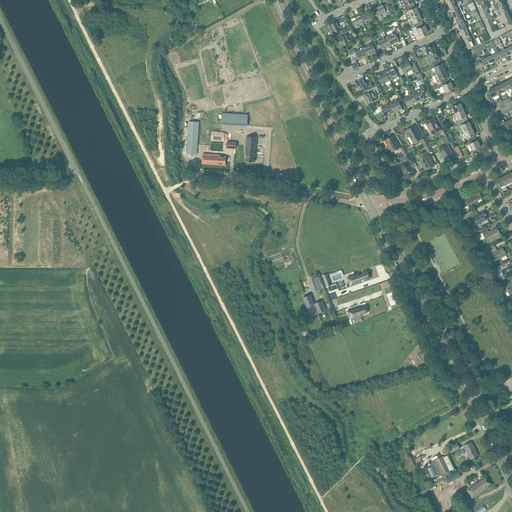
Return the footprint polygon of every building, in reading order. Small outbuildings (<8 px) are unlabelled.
[(400,0),(399,1),(403,10),(413,5),(412,3),(414,2),(412,0),(400,0)] [(502,0),(494,4),(493,4),(496,10),(504,6),(502,0)] [(449,7),(451,13),(460,9),(457,3),(449,7)] [(378,17),(386,13),(387,15),(390,14),(386,5),(383,6),(382,4),(374,8),(376,13),(378,17)] [(414,8),(413,5),(403,10),(408,19),(420,14),(418,9),(417,10),(416,7),(414,8)] [(496,10),(498,16),(507,12),(504,6),(496,10)] [(460,9),(451,13),(454,19),(463,15),(460,9)] [(473,17),(478,15),(476,9),(473,10),(470,11),(473,17)] [(368,11),(359,15),(363,24),(372,20),(368,11)] [(498,16),(501,22),(510,18),(507,12),(498,16)] [(412,28),(422,24),(420,21),(422,20),(421,18),(422,18),(420,14),(408,19),(412,28)] [(355,28),(363,24),(359,15),(351,19),(355,28)] [(457,25),(463,22),(466,21),(463,15),(454,19),(457,25)] [(511,19),(511,20),(510,18),(501,22),(500,22),(501,25),(505,23),(507,26),(511,23),(511,19)] [(342,30),(340,26),(346,23),(344,19),(329,26),(333,34),(342,30)] [(463,22),(457,25),(460,31),(466,28),(463,22)] [(425,37),(424,34),(428,33),(425,26),(423,27),(422,24),(412,28),(417,40),(425,37)] [(466,28),(460,31),(463,37),(469,34),(466,28)] [(348,36),(345,32),(343,33),(344,36),(338,39),(342,47),(351,43),(350,41),(352,40),(352,39),(352,38),(351,36),(350,35),(348,36)] [(395,33),(386,37),(390,46),(399,42),(395,33)] [(472,33),(469,34),(463,37),(465,43),(475,39),(472,33)] [(390,46),(386,37),(378,41),(382,50),(390,46)] [(502,45),(499,38),(493,41),(496,47),(496,48),(502,45)] [(475,39),(465,43),(468,49),(478,45),(475,39)] [(493,41),(487,43),(489,47),(490,50),(496,47),(493,41)] [(363,48),(367,57),(376,53),(372,43),(363,48)] [(428,56),(437,52),(434,45),(425,49),(428,56)] [(359,61),(367,57),(363,48),(361,48),(360,49),(355,51),(354,50),(350,52),(349,53),(350,54),(351,58),(352,58),(352,59),(354,60),(358,58),(359,61)] [(501,58),(497,51),(497,49),(494,50),(495,54),(492,55),(495,61),(495,62),(499,61),(498,59),(501,58)] [(507,56),(504,50),(502,50),(502,49),(497,51),(501,58),(501,59),(505,58),(504,57),(507,56)] [(429,66),(439,62),(438,59),(440,58),(437,52),(428,56),(425,57),(429,66)] [(495,61),(492,55),(486,58),(489,63),(495,61)] [(471,63),(473,68),(476,67),(477,69),(483,66),(479,58),(479,57),(475,59),(476,61),(471,63)] [(479,58),(483,66),(489,63),(486,58),(483,59),(482,57),(479,58)] [(400,65),(400,67),(398,68),(401,75),(412,70),(414,73),(418,71),(414,62),(410,64),(408,61),(400,65)] [(437,74),(445,70),(442,64),(440,65),(439,62),(429,66),(431,69),(431,70),(434,68),(437,74)] [(394,67),(385,71),(389,80),(398,76),(394,67)] [(441,83),(447,80),(446,78),(448,77),(445,70),(437,74),(434,75),(438,85),(441,83)] [(389,80),(385,71),(377,75),(381,84),(389,80)] [(367,87),(363,78),(355,82),(359,91),(367,87)] [(412,94),(416,103),(425,99),(424,97),(429,95),(427,90),(425,91),(424,89),(426,88),(424,84),(423,84),(421,80),(417,82),(419,86),(421,90),(412,94)] [(441,83),(445,92),(443,94),(444,96),(452,93),(451,90),(454,89),(451,82),(449,83),(447,80),(441,83)] [(504,82),(500,83),(504,92),(511,88),(507,81),(504,82)] [(497,86),(494,87),(498,95),(504,92),(500,83),(497,85),(497,86)] [(492,98),(498,95),(494,87),(492,89),(492,88),(488,89),(488,90),(492,98)] [(377,100),(373,91),(364,95),(368,104),(377,100)] [(416,103),(412,94),(404,98),(408,107),(416,103)] [(398,100),(389,104),(393,113),(402,109),(398,100)] [(393,113),(389,104),(381,108),(385,117),(393,113)] [(452,115),(463,110),(460,104),(452,107),(452,108),(450,109),(452,115)] [(457,124),(466,120),(464,117),(466,117),(463,110),(452,115),(457,124)] [(247,126),(248,115),(222,113),(222,125),(247,126)] [(430,131),(432,135),(441,130),(433,117),(424,122),(425,123),(425,122),(430,131)] [(461,134),(472,129),(472,128),(471,125),(470,125),(469,122),(467,123),(466,120),(457,124),(461,134)] [(511,122),(511,120),(505,123),(504,121),(500,123),(504,130),(507,129),(508,130),(511,128),(511,129),(511,122)] [(189,122),(187,153),(197,154),(198,122),(189,122)] [(421,139),(414,126),(406,131),(413,143),(421,139)] [(461,134),(465,143),(474,139),(473,136),(475,135),(472,129),(461,134)] [(211,140),(223,141),(224,133),(212,132),(211,140)] [(392,152),(400,148),(393,136),(385,140),(392,152)] [(256,146),(257,137),(246,137),(245,153),(246,153),(245,162),(249,162),(251,162),(254,162),(256,146)] [(474,139),(465,143),(467,146),(469,145),(472,151),(480,147),(477,141),(475,141),(474,139)] [(446,161),(454,157),(447,144),(438,149),(446,161)] [(419,156),(427,170),(434,165),(426,152),(419,156)] [(225,165),(226,157),(220,156),(220,155),(202,154),(202,164),(225,165)] [(415,163),(410,154),(406,156),(409,161),(400,166),(402,170),(403,169),(408,178),(407,178),(407,179),(415,174),(410,165),(415,163)] [(507,175),(501,177),(505,185),(510,183),(507,175)] [(500,188),(505,185),(501,177),(496,180),(498,185),(496,186),(499,191),(501,190),(500,188)] [(463,196),(468,206),(482,199),(480,195),(479,194),(478,192),(474,193),(473,191),(463,196)] [(463,215),(465,219),(469,217),(474,226),(487,219),(486,215),(485,214),(484,212),(477,215),(476,214),(477,213),(475,209),(463,215)] [(484,228),(476,232),(478,235),(482,233),(487,242),(500,235),(498,231),(499,231),(498,230),(497,228),(489,232),(488,230),(486,231),(484,228)] [(492,251),(490,248),(482,252),(484,256),(488,253),(493,262),(506,255),(504,252),(505,251),(504,250),(502,248),(495,252),(494,250),(492,251)] [(495,268),(492,270),(493,273),(498,271),(502,280),(511,275),(511,266),(507,268),(506,266),(505,267),(503,264),(495,268)] [(353,276),(348,278),(350,286),(361,282),(362,282),(364,281),(369,279),(367,271),(362,273),(354,276),(354,274),(353,275),(353,276)] [(327,275),(323,276),(327,287),(329,292),(338,289),(336,284),(336,283),(331,286),(327,275)] [(317,276),(312,278),(314,286),(320,284),(317,276)] [(511,286),(511,287),(509,284),(501,288),(503,292),(507,290),(511,298),(511,286)] [(331,300),(334,311),(355,305),(351,294),(331,300)] [(315,305),(314,306),(310,295),(303,298),(304,301),(305,301),(309,313),(311,312),(315,311),(316,311),(315,308),(316,307),(318,313),(325,311),(322,301),(315,304),(315,305)] [(365,314),(367,313),(365,306),(359,308),(358,308),(348,311),(350,319),(361,316),(361,315),(365,314)] [(428,357),(425,351),(417,355),(421,361),(428,357)] [(464,446),(470,459),(478,456),(471,442),(464,446)] [(451,452),(459,448),(457,444),(449,448),(451,452)] [(436,459),(430,462),(437,477),(443,474),(450,471),(449,470),(443,458),(443,456),(436,459)] [(446,478),(448,483),(462,476),(459,471),(446,478)] [(479,482),(484,489),(488,487),(487,486),(490,484),(485,477),(479,482)] [(472,498),(484,489),(479,482),(467,491),(472,498)]
